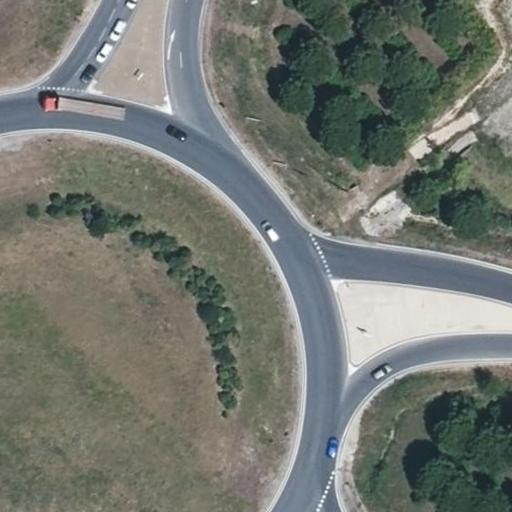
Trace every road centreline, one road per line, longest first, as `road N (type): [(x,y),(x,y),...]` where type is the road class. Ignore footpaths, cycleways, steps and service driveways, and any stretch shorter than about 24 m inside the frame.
road 1 (primary): [(511,288),(446,270),(301,260)]
road 2 (primary): [(225,167),(167,132),(101,112),(33,109)]
road 3 (primary): [(327,412),(386,364),(441,348),(511,348)]
road 4 (secondary): [(225,167),(185,99),(187,0)]
road 5 (primary): [(327,412),(325,334),(301,260)]
road 6 (secondary): [(120,0),(65,86),(33,109)]
road 7 (primary): [(301,260),(268,209),(225,167)]
